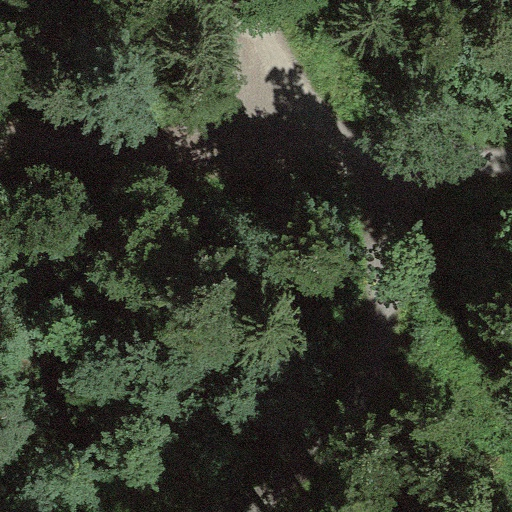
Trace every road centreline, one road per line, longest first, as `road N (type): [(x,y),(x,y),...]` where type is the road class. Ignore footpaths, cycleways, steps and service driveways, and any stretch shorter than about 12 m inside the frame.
road 1 (track): [(0,132),(511,167)]
road 2 (track): [(217,511),(294,481),(357,401),(386,313),(384,234),(353,160)]
road 3 (track): [(247,0),(303,102),(353,160)]
